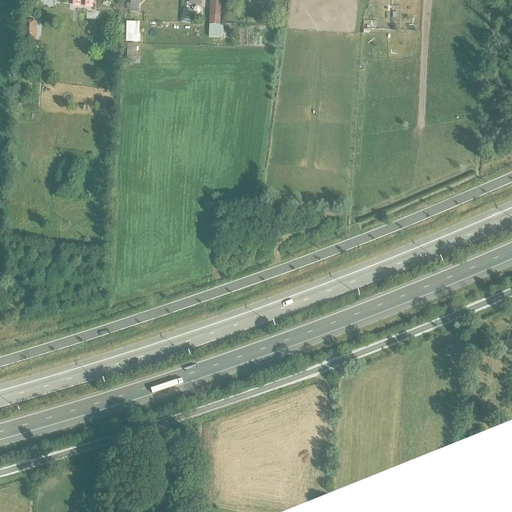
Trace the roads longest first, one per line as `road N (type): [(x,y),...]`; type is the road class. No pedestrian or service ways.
road 1 (tertiary): [(511,177),(210,295),(0,364)]
road 2 (motorway): [(511,216),(252,318),(0,398)]
road 3 (motorway): [(0,431),(268,347),(511,250)]
road 4 (unclassified): [(511,292),(235,397),(0,471)]
